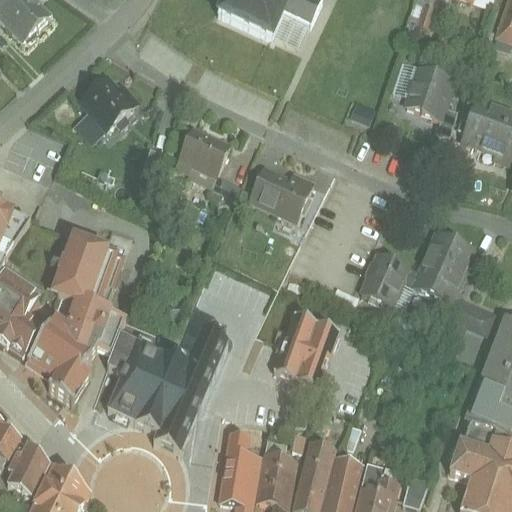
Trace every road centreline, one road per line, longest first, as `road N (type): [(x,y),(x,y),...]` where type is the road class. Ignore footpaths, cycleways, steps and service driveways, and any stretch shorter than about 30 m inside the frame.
road 1 (residential): [(511,240),(202,98),(107,37)]
road 2 (residential): [(0,376),(158,511)]
road 3 (residential): [(107,37),(0,137)]
